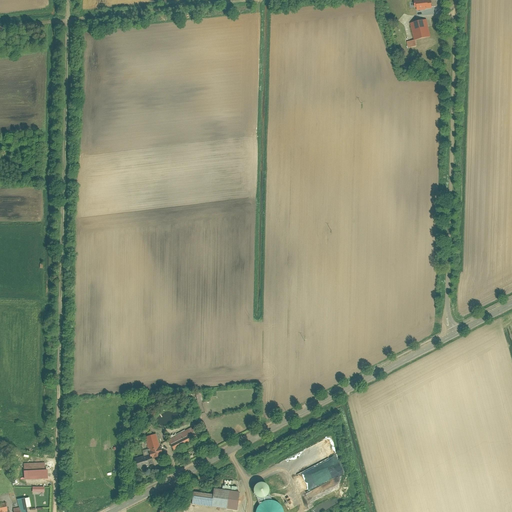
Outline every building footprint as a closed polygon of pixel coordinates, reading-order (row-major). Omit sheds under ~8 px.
[(430,7),(436,6),(435,0),(412,0),(414,11),(430,9),(430,7)] [(426,21),(410,25),(413,41),(406,42),(408,50),(431,45),(426,21)] [(200,392),(195,393),(197,403),(203,401),(200,392)] [(191,427),(168,439),(173,450),(197,438),(191,427)] [(156,432),(143,436),(148,453),(134,457),(137,468),(153,464),(152,460),(163,457),(156,432)] [(330,438),(289,456),(296,473),(337,455),(330,438)] [(44,462),(23,463),(24,479),(47,478),(47,468),(44,468),(44,462)] [(267,493),(268,491),(269,488),(268,485),(267,483),(265,481),(263,480),(260,479),(258,480),(255,481),(254,483),(252,485),(252,488),(253,491),(254,493),(257,495),(259,495),(262,495),(264,494),(267,493)] [(212,494),(192,491),(190,502),(236,509),(238,492),(213,488),(212,494)] [(18,499),(21,507),(20,511),(28,511),(27,507),(32,506),(30,497),(18,499)] [(284,511),(283,508),(280,503),(277,500),(272,499),(267,499),(262,500),(259,503),(255,507),(253,511),(284,511)]
